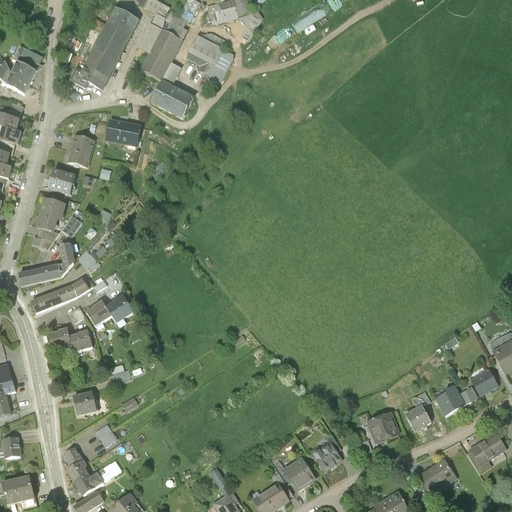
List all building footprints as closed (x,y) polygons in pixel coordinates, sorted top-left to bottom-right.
[(145,10),(150,0),(137,0),(135,5),(145,10)] [(165,21),(170,10),(151,0),(150,0),(145,10),(157,17),(165,21)] [(238,1),(209,8),(214,28),(243,20),(238,1)] [(115,11),(103,34),(128,47),(140,23),(115,11)] [(171,15),(167,22),(183,30),(188,24),(190,25),(194,16),(184,11),(180,19),(171,15)] [(157,17),(151,28),(161,34),(167,22),(165,21),(157,17)] [(183,30),(167,22),(161,34),(183,45),(189,33),(183,30)] [(250,42),(256,31),(247,26),(241,38),(250,42)] [(150,55),(161,34),(151,28),(140,49),(150,55)] [(128,47),(103,34),(85,69),(110,81),(128,47)] [(183,45),(161,34),(150,55),(141,73),(162,84),(183,45)] [(237,56),(202,38),(187,66),(223,84),(237,56)] [(20,49),(17,56),(39,67),(42,60),(20,49)] [(14,62),(18,64),(36,73),(42,68),(39,67),(17,56),(14,62)] [(25,96),(36,73),(18,64),(11,77),(4,64),(0,66),(0,80),(7,87),(25,96)] [(103,93),(110,81),(85,69),(83,73),(79,72),(72,85),(88,93),(90,87),(103,93)] [(192,100),(163,85),(152,105),(182,120),(192,100)] [(11,105),(9,112),(10,112),(21,115),(24,109),(11,105)] [(9,117),(10,112),(9,112),(0,109),(0,115),(2,116),(9,117)] [(9,117),(20,120),(21,115),(10,112),(9,117)] [(2,116),(0,124),(0,127),(4,129),(17,132),(21,120),(20,120),(9,117),(2,116)] [(142,129),(110,122),(106,143),(138,149),(142,129)] [(4,129),(1,141),(19,146),(22,134),(17,132),(4,129)] [(95,144),(74,139),(67,165),(88,170),(95,144)] [(0,153),(0,165),(7,168),(10,156),(0,153)] [(0,165),(0,178),(6,180),(9,181),(12,169),(7,168),(0,165)] [(66,196),(71,197),(76,178),(54,172),(49,191),(66,196)] [(66,196),(49,191),(47,196),(65,201),(66,196)] [(66,206),(45,200),(37,229),(42,230),(55,234),(59,221),(62,222),(66,206)] [(82,224),(72,218),(66,225),(62,232),(72,239),(82,224)] [(55,234),(42,230),(40,238),(43,239),(54,242),(59,235),(55,234)] [(40,248),(42,241),(34,239),(32,246),(40,248)] [(54,242),(43,239),(40,248),(40,250),(48,252),(54,242)] [(92,256),(91,257),(96,263),(108,252),(103,248),(96,254),(95,253),(91,256),(92,256)] [(64,267),(40,272),(43,285),(62,280),(75,265),(72,249),(60,251),(64,267)] [(87,253),(78,261),(87,271),(96,263),(91,257),(87,253)] [(96,263),(87,271),(91,275),(100,267),(96,263)] [(40,272),(20,276),(23,289),(43,285),(40,272)] [(87,279),(83,282),(89,292),(93,289),(94,289),(87,279)] [(83,282),(73,289),(78,301),(89,292),(83,282)] [(94,289),(93,289),(100,299),(110,293),(103,283),(94,289)] [(78,301),(73,289),(57,296),(61,307),(78,301)] [(61,307),(57,296),(32,305),(36,316),(61,307)] [(133,316),(122,298),(115,303),(116,304),(107,310),(112,319),(117,326),(124,322),(133,316)] [(107,310),(103,303),(96,308),(96,309),(87,315),(96,329),(102,325),(112,319),(107,310)] [(79,309),(69,315),(75,325),(86,319),(79,309)] [(105,329),(102,325),(96,329),(98,333),(105,329)] [(70,339),(68,331),(60,333),(60,335),(50,337),(54,353),(72,348),(70,339)] [(93,350),(89,333),(81,335),(81,337),(70,339),(72,348),(74,355),(93,350)] [(511,336),(504,338),(496,342),(490,347),(494,355),(506,378),(511,374),(511,336)] [(0,385),(11,382),(7,368),(0,370),(0,385)] [(495,381),(490,372),(471,383),(474,388),(481,399),(497,389),(493,382),(495,381)] [(128,373),(109,380),(111,387),(130,380),(128,373)] [(0,418),(12,415),(7,396),(15,394),(11,382),(0,385),(0,418)] [(459,397),(454,388),(445,394),(446,396),(436,402),(446,419),(466,408),(459,397)] [(474,388),(465,393),(471,405),(481,399),(474,388)] [(465,393),(459,397),(466,408),(470,405),(471,405),(465,393)] [(418,411),(422,409),(430,405),(425,395),(413,402),(418,411)] [(92,396),(73,400),(77,418),(97,414),(92,396)] [(138,408),(133,401),(122,408),(126,415),(138,408)] [(431,425),(422,409),(418,411),(406,418),(415,434),(431,425)] [(399,438),(390,416),(367,425),(375,447),(399,438)] [(100,440),(111,432),(107,427),(97,435),(100,440)] [(118,441),(111,432),(100,440),(107,449),(118,441)] [(326,441),(329,446),(336,456),(341,453),(331,438),(326,441)] [(18,440),(2,443),(5,462),(21,459),(18,440)] [(504,459),(492,441),(479,449),(478,447),(470,453),(472,455),(481,470),(483,472),(490,467),(504,459)] [(372,456),(368,444),(355,449),(360,461),(372,456)] [(336,456),(329,446),(312,457),(323,474),(324,476),(342,464),(336,456)] [(68,474),(75,486),(89,476),(85,471),(89,469),(76,449),(64,457),(72,471),(68,474)] [(481,470),(472,455),(468,457),(478,473),(481,470)] [(303,462),(284,474),(291,486),(295,483),(300,491),(315,481),(303,462)] [(457,482),(443,462),(419,478),(420,480),(430,495),(432,494),(446,484),(449,488),(457,482)] [(115,465),(97,476),(103,486),(121,475),(115,465)] [(492,470),(490,467),(483,472),(481,470),(478,473),(481,477),(492,470)] [(212,476),(226,498),(232,494),(218,472),(212,476)] [(89,476),(75,486),(86,502),(89,500),(97,494),(96,491),(103,486),(97,476),(91,480),(89,476)] [(31,479),(3,486),(8,508),(21,505),(36,502),(31,479)] [(430,495),(420,480),(416,482),(431,503),(436,499),(432,494),(430,495)] [(277,484),(278,486),(288,500),(293,497),(282,481),(277,484)] [(278,486),(254,502),(260,511),(277,511),(290,504),(288,500),(278,486)] [(97,494),(89,500),(96,510),(104,504),(97,494)] [(226,498),(227,500),(229,498),(235,507),(239,505),(232,494),(226,498)] [(407,511),(398,496),(374,509),(375,511),(407,511)] [(143,511),(130,497),(112,511),(143,511)] [(238,511),(235,507),(229,498),(227,500),(214,508),(216,511),(238,511)] [(92,511),(96,510),(89,500),(86,502),(73,510),(74,511),(92,511)] [(36,502),(21,505),(22,511),(37,507),(36,502)]
